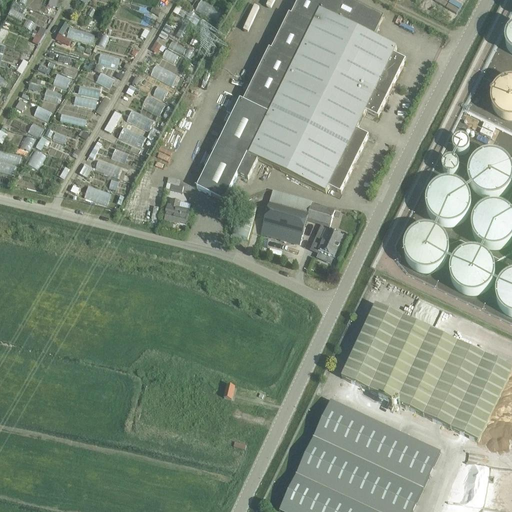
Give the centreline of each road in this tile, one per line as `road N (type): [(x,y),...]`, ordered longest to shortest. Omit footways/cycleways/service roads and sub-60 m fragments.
road 1 (unclassified): [(336,304),(237,259),(0,199)]
road 2 (unclassified): [(336,304),(488,0)]
road 3 (unclassified): [(238,511),(336,304)]
road 4 (unknown): [(430,511),(460,446),(511,456)]
